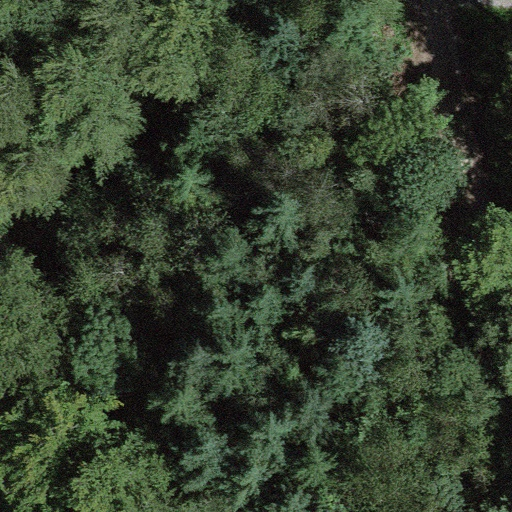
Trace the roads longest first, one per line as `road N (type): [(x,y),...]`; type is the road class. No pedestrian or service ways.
road 1 (track): [(423,0),(511,371)]
road 2 (track): [(0,256),(136,511)]
